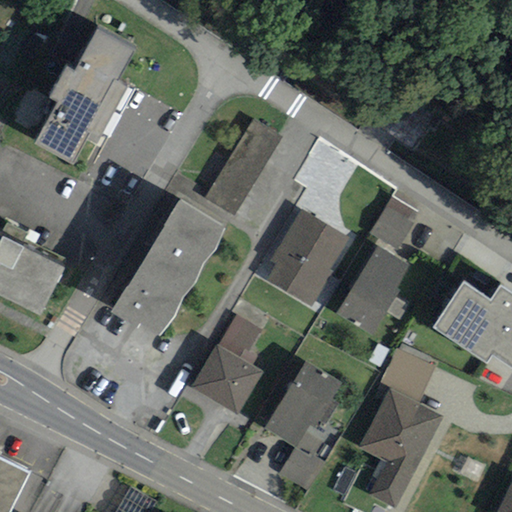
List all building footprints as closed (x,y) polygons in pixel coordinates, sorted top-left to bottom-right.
[(135,48),(97,27),(73,70),(68,67),(51,97),(57,100),(35,140),(72,161),(87,133),(94,137),(123,84),(117,80),(135,48)] [(398,77),(416,55),(393,37),(375,59),(398,77)] [(253,122),(209,194),(230,207),(274,135),(253,122)] [(377,233),(405,246),(422,210),(394,197),(377,233)] [(226,227),(184,200),(117,304),(159,331),(226,227)] [(309,297),(341,239),(302,218),(270,276),(309,297)] [(0,226),(0,279),(38,298),(59,255),(0,226)] [(406,264),(379,247),(343,307),(370,323),(406,264)] [(463,289),(435,331),(487,364),(492,356),(511,368),(511,300),(501,294),(492,308),(463,289)] [(228,336),(255,350),(267,328),(240,314),(228,336)] [(427,397),(440,365),(400,349),(387,381),(427,397)] [(235,413),(258,375),(219,351),(196,389),(235,413)] [(335,381),(308,364),(270,423),(297,441),(335,381)] [(418,464),(439,414),(389,393),(368,443),(418,464)] [(0,511),(2,511),(25,467),(0,454),(0,511)] [(511,511),(511,490),(503,509),(507,511),(511,511)]
